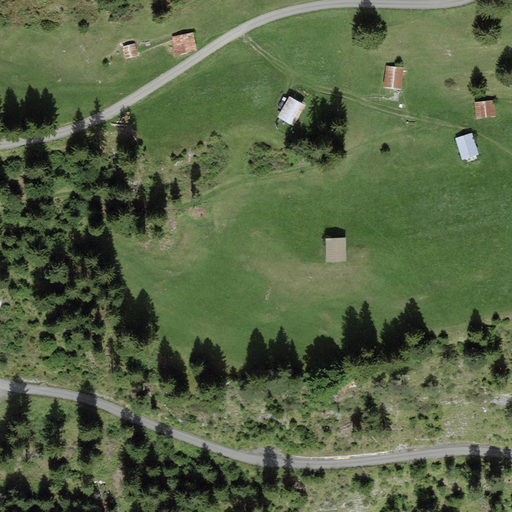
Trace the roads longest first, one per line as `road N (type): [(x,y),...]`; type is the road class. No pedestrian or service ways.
road 1 (track): [(511,451),(271,463),(94,401),(0,383)]
road 2 (track): [(0,145),(51,136),(117,108),(256,20),(318,4),(441,3)]
road 3 (track): [(0,213),(84,194),(166,209),(193,204),(238,181),(302,170),(435,122)]
road 4 (track): [(511,158),(465,126),(381,109),(280,74),(253,52),(243,29)]
